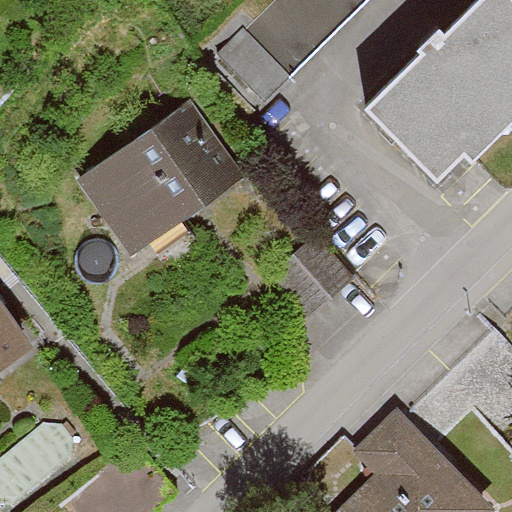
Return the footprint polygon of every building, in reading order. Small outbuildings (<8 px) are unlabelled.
[(278,0),(234,45),(281,91),(370,0),(278,0)] [(511,0),(469,0),(379,90),(457,169),(511,115),(511,0)] [(98,173),(144,243),(247,175),(202,105),(98,173)] [(0,364),(42,336),(0,275),(0,364)] [(345,511),(484,511),(504,492),(409,398),(370,437),(395,462),(345,511)] [(147,511),(168,495),(138,455),(68,511),(147,511)]
